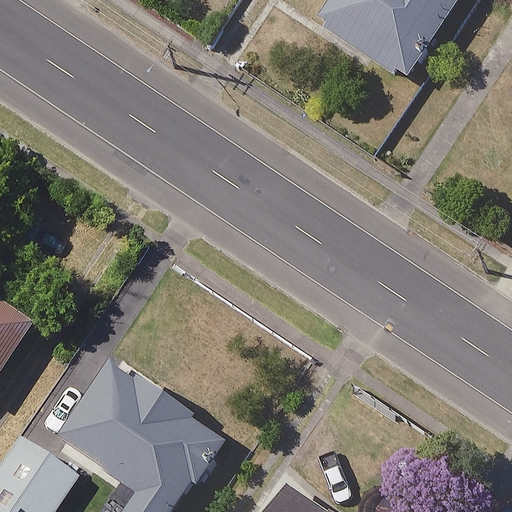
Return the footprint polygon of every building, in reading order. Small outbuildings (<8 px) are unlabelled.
[(463,0),(339,0),(319,31),(407,88),(463,0)] [(0,368),(33,318),(0,296),(0,368)] [(177,511),(224,448),(114,368),(59,444),(138,502),(131,511),(177,511)] [(54,511),(75,482),(17,443),(0,468),(0,511),(54,511)] [(314,511),(288,493),(273,511),(314,511)]
